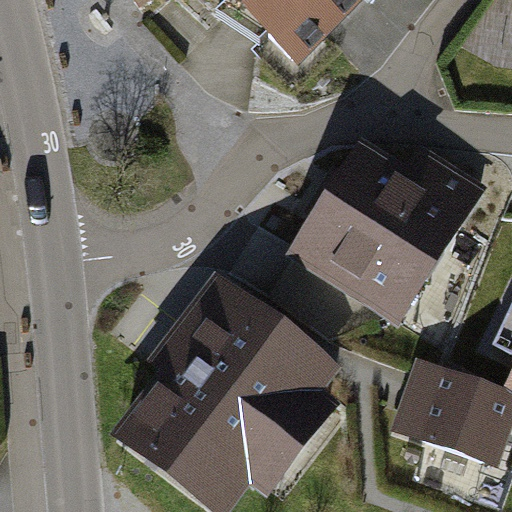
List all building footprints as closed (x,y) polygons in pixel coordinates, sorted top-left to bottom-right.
[(130,0),(138,11),(154,0),(130,0)] [(233,0),(299,65),(367,0),(233,0)] [(406,170),(362,141),(292,251),(398,319),(481,189),(419,150),(406,170)] [(336,370),(215,278),(152,360),(166,370),(114,436),(213,511),(226,511),(251,481),(269,494),(336,406),(319,392),(336,370)] [(493,467),(511,412),(511,398),(421,367),(398,434),(493,467)]
